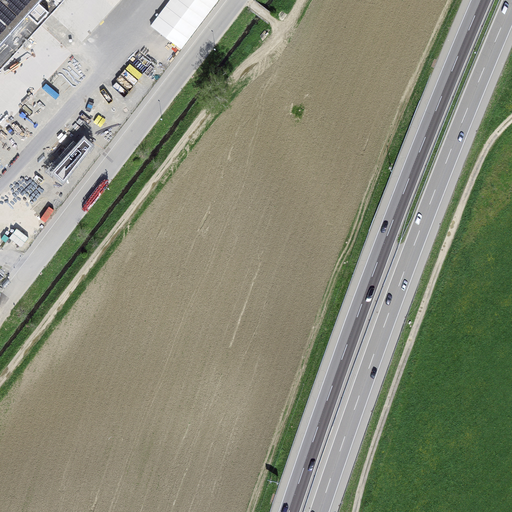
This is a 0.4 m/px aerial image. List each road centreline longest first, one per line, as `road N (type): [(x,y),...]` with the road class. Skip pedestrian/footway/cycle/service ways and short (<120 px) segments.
road 1 (motorway): [(481,0),(289,511)]
road 2 (motorway): [(319,511),(511,1)]
road 3 (track): [(283,29),(222,89),(0,381)]
road 4 (track): [(511,117),(468,189),(355,511)]
road 5 (residential): [(238,0),(10,304)]
